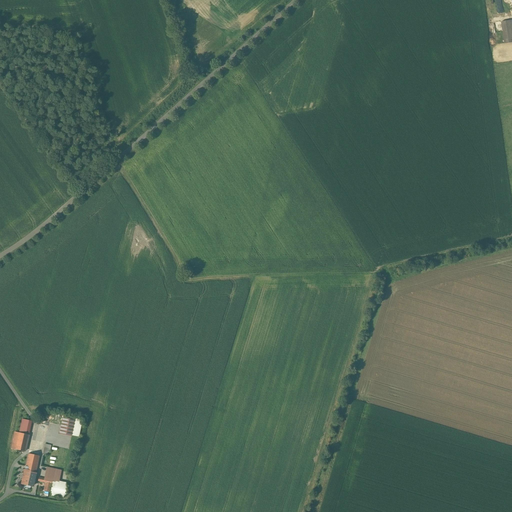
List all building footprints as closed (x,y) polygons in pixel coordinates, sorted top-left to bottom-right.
[(511,37),(509,21),(501,22),(504,43),(511,41),(511,37)] [(63,415),(59,433),(71,435),(75,418),(75,417),(63,415)] [(82,419),(75,418),(71,435),(78,437),(82,419)] [(15,432),(11,448),(25,451),(31,421),(22,419),(19,433),(15,432)] [(28,454),(25,470),(35,472),(39,456),(28,454)] [(39,477),(38,481),(46,483),(44,490),(49,491),(51,484),(54,484),(55,481),(59,482),(61,471),(47,467),(44,478),(39,477)] [(35,472),(25,470),(22,484),(33,486),(35,472)]
